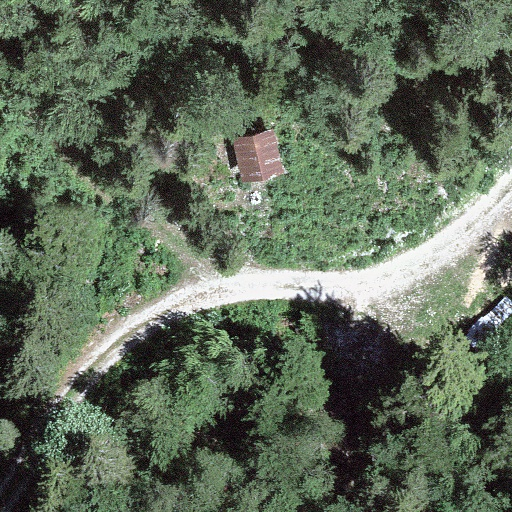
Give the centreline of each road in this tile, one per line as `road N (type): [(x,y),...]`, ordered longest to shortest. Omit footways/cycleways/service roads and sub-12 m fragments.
road 1 (track): [(511,190),(446,256),(396,278),(239,279),(146,317),(105,348),(0,492)]
road 2 (track): [(239,279),(165,238),(120,200),(0,71)]
